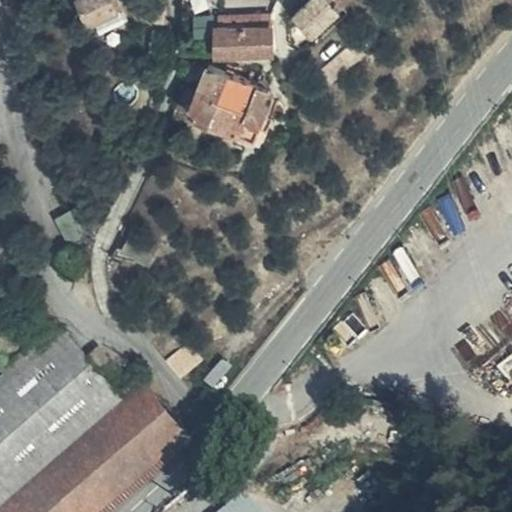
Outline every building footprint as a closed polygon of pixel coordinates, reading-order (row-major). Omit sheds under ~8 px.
[(80,0),(90,23),(93,21),(116,13),(110,0),(80,0)] [(110,0),(116,13),(93,21),(98,34),(128,23),(118,0),(110,0)] [(334,0),(307,0),(294,11),(311,32),(329,17),(341,8),(334,0)] [(215,22),(217,46),(272,48),(270,20),(225,26),(225,21),(215,22)] [(241,75),(207,62),(196,91),(231,105),(241,75)] [(269,86),(241,75),(231,105),(262,117),(269,102),(265,100),(270,85),(269,86)] [(231,105),(196,91),(187,115),(251,140),(262,117),(231,105)] [(65,187),(58,191),(70,214),(72,219),(79,215),(72,202),(65,187)] [(70,214),(58,191),(45,197),(60,225),(72,219),(70,214)] [(124,236),(152,248),(159,230),(131,218),(124,236)] [(0,511),(79,511),(175,438),(181,432),(138,378),(119,392),(60,319),(0,358),(0,511)] [(110,354),(96,338),(86,347),(99,362),(110,354)] [(222,511),(259,511),(244,494),(222,511)]
